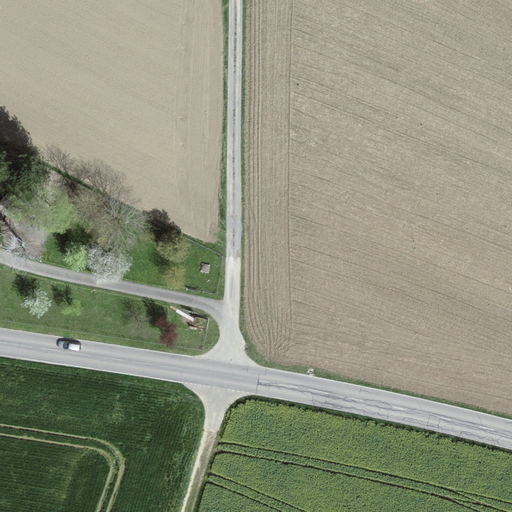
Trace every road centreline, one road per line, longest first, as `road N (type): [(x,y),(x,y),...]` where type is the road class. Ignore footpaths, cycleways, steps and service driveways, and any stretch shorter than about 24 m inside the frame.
road 1 (unclassified): [(511,439),(234,378),(0,344)]
road 2 (track): [(234,378),(236,0)]
